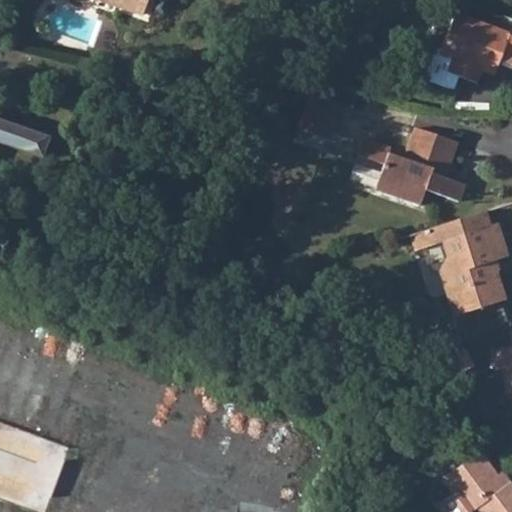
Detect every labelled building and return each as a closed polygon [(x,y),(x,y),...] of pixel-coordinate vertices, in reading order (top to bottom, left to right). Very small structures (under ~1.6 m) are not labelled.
[(110,0),(144,12),(148,0),(110,0)] [(441,54),(455,59),(449,74),(476,84),(482,69),(496,75),(501,60),(511,64),(511,34),(456,13),(441,54)] [(341,101),(310,90),(297,126),(327,137),(341,101)] [(45,134),(0,117),(0,140),(37,155),(45,134)] [(356,154),(383,165),(375,186),(420,203),(433,172),(444,176),(457,141),(415,125),(402,159),(387,154),(390,148),(362,138),(356,154)] [(410,235),(416,252),(445,241),(489,227),(484,210),(410,235)] [(445,241),(449,256),(442,271),(457,316),(506,301),(494,261),(508,257),(497,225),(489,227),(445,241)] [(511,358),(492,362),(495,374),(502,373),(511,371),(511,372),(511,339),(511,358)] [(511,354),(492,358),(492,362),(511,358),(511,354)] [(496,477),(479,454),(441,482),(452,497),(437,509),(439,511),(472,511),(475,510),(476,511),(511,511),(511,487),(509,483),(503,487),(496,477)]
